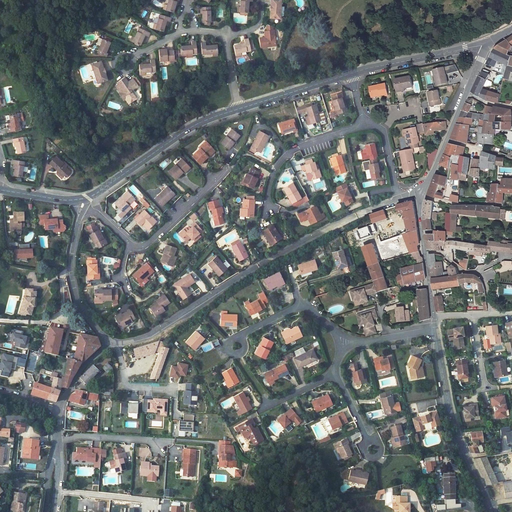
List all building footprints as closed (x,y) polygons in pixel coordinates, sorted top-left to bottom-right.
[(176,2),(176,0),(166,0),(165,4),(163,4),(161,9),(171,12),(173,6),(174,1),(176,2)] [(239,0),(238,7),(234,7),(234,13),(237,14),(242,14),(242,16),(245,17),(246,8),(246,4),(248,4),(250,4),(250,0),(239,0)] [(269,0),(269,4),(271,5),(270,9),(269,9),(268,16),(279,18),(280,0),(269,0)] [(209,7),(199,7),(199,11),(201,11),(201,16),(201,22),(212,22),(212,17),(209,17),(209,7)] [(157,14),(154,24),(153,23),(152,28),(162,31),(164,24),(165,20),(166,20),(168,21),(169,17),(157,14)] [(260,46),(277,44),(275,29),(273,29),(273,25),(269,24),(268,25),(269,30),(265,30),(265,33),(266,33),(267,36),(266,36),(258,37),(260,46)] [(136,27),(132,36),(130,35),(127,40),(132,42),(136,44),(138,44),(142,34),(146,36),(147,32),(136,27)] [(101,40),(96,54),(104,57),(105,54),(104,53),(105,50),(110,39),(104,37),(103,41),(101,40)] [(508,55),(511,47),(511,46),(511,45),(511,37),(495,49),(508,55)] [(240,51),(249,49),(248,46),(247,42),(247,39),(242,40),(242,41),(243,43),(238,44),(232,45),(235,56),(240,54),(240,51)] [(185,53),(195,52),(194,40),(189,40),(189,43),(190,46),(184,46),(178,46),(178,50),(179,57),(185,57),(185,53)] [(200,53),(209,52),(209,55),(216,55),(216,44),(207,45),(203,45),(202,43),(202,41),(199,41),(200,53)] [(508,55),(495,49),(491,57),(496,60),(508,65),(509,66),(511,56),(508,55)] [(157,63),(171,63),(171,60),(170,54),(170,51),(163,51),(163,50),(157,50),(157,63)] [(496,60),(491,57),(487,64),(494,67),(496,63),(494,63),(496,60)] [(136,65),(137,75),(143,75),(143,73),(153,73),(152,61),(148,61),(148,63),(148,65),(144,65),(136,65)] [(90,64),(96,84),(106,81),(104,74),(103,74),(101,69),(102,69),(100,62),(90,64)] [(443,67),(433,69),(433,71),(435,76),(433,77),(435,85),(446,83),(443,67)] [(490,75),(482,72),(481,75),(473,93),(478,97),(481,97),(483,100),(499,103),(500,103),(501,95),(489,92),(482,90),(490,75)] [(410,76),(395,79),(396,89),(404,87),(404,89),(412,87),(410,76)] [(122,97),(137,87),(136,85),(139,83),(134,77),(132,79),(131,79),(127,81),(128,83),(125,85),(124,83),(121,79),(114,84),(122,97)] [(385,82),(369,85),(370,95),(379,93),(379,95),(387,94),(385,82)] [(493,85),(489,92),(501,95),(502,88),(493,85)] [(437,89),(428,91),(431,101),(428,101),(429,106),(439,104),(437,99),(440,98),(437,89)] [(340,91),(331,95),(332,99),(330,99),(334,110),(335,109),(337,114),(344,111),(340,97),(342,96),(340,91)] [(474,100),(473,99),(468,100),(460,118),(474,119),(481,120),(486,121),(490,122),(491,114),(492,114),(494,108),(488,106),(486,113),(487,113),(486,115),(476,114),(468,113),(474,100)] [(316,104),(306,107),(307,110),(311,123),(321,121),(316,104)] [(511,110),(494,107),(494,108),(492,114),(491,114),(490,122),(495,123),(497,115),(507,116),(505,122),(511,122),(511,116),(511,115),(511,110)] [(19,129),(16,114),(8,115),(9,121),(10,125),(7,126),(5,126),(6,131),(19,129)] [(439,123),(424,125),(425,132),(425,136),(434,135),(433,131),(447,129),(446,125),(449,125),(450,121),(445,122),(445,117),(439,118),(439,123)] [(294,118),(278,123),(281,133),(292,129),(293,130),(297,129),(294,118)] [(474,119),(460,118),(458,124),(462,125),(462,129),(469,131),(470,125),(472,125),(474,119)] [(490,122),(486,121),(485,128),(484,135),(494,135),(495,128),(504,128),(504,129),(511,130),(511,122),(505,122),(495,123),(490,122)] [(462,125),(458,124),(451,139),(467,144),(468,139),(469,131),(462,129),(462,125)] [(414,126),(404,127),(405,134),(407,143),(410,142),(411,148),(414,147),(417,146),(416,141),(417,141),(414,126)] [(484,135),(485,128),(480,127),(480,132),(480,134),(479,142),(479,143),(485,144),(486,144),(487,142),(496,143),(497,138),(494,135),(484,135)] [(231,128),(220,142),(229,150),(235,142),(233,141),(239,134),(231,128)] [(259,131),(250,147),(258,151),(263,143),(265,144),(269,137),(259,131)] [(20,137),(10,139),(11,141),(12,141),(13,146),(14,153),(23,152),(20,137)] [(200,148),(192,155),(200,163),(214,149),(207,141),(200,148)] [(375,141),(366,143),(366,146),(363,147),(364,149),(362,150),(363,157),(370,156),(371,160),(378,158),(377,155),(378,155),(378,151),(377,151),(375,141)] [(458,146),(449,144),(441,164),(450,168),(450,164),(452,154),(456,155),(458,146)] [(465,147),(458,146),(456,155),(460,157),(462,157),(465,147)] [(411,148),(404,149),(404,153),(402,153),(406,170),(417,167),(413,152),(415,151),(414,147),(411,148)] [(437,154),(428,150),(429,159),(431,169),(434,162),(437,154)] [(498,157),(483,152),(482,164),(481,163),(480,170),(485,170),(490,169),(496,170),(497,165),(498,158),(498,157)] [(341,154),(331,157),(334,167),(335,166),(338,174),(346,171),(341,154)] [(456,155),(452,154),(450,164),(453,164),(453,179),(459,180),(459,173),(459,161),(460,157),(456,155)] [(62,163),(55,156),(49,162),(55,170),(57,169),(60,172),(59,174),(62,177),(66,177),(70,173),(64,167),(66,165),(63,162),(62,163)] [(462,157),(460,157),(459,161),(459,173),(466,174),(467,175),(469,158),(462,157)] [(371,160),(370,160),(370,162),(369,162),(371,172),(380,171),(378,158),(371,160)] [(182,159),(169,171),(176,179),(184,172),(189,166),(182,159)] [(20,161),(9,160),(9,165),(10,165),(12,166),(12,170),(11,177),(21,178),(22,173),(19,173),(20,161)] [(306,162),(302,163),(303,167),(306,166),(309,179),(321,176),(319,168),(317,169),(314,160),(306,162)] [(480,161),(474,160),(472,168),(472,176),(479,177),(480,170),(480,168),(480,161)] [(246,178),(245,181),(249,183),(247,185),(254,189),(259,177),(258,177),(260,171),(253,168),(250,173),(249,173),(246,178)] [(448,177),(437,174),(433,183),(440,185),(446,186),(448,177)] [(497,202),(499,186),(511,186),(511,179),(503,179),(503,182),(495,182),(495,184),(494,184),(494,185),(493,193),(490,193),(488,201),(492,203),(496,202),(497,202)] [(293,182),(286,186),(291,194),(288,195),(292,203),(302,198),(293,182)] [(345,183),(335,188),(342,201),(344,200),(347,205),(354,201),(349,191),(345,183)] [(440,185),(433,183),(428,195),(436,197),(437,193),(440,185)] [(511,186),(499,186),(497,202),(503,202),(504,192),(511,192),(511,186)] [(169,187),(155,199),(163,207),(176,195),(169,187)] [(123,199),(117,205),(123,211),(119,215),(122,218),(131,209),(130,208),(132,206),(130,204),(136,199),(128,191),(122,197),(123,199)] [(448,194),(445,191),(445,194),(444,198),(448,200),(459,202),(459,197),(448,194)] [(302,198),(292,203),(295,208),(304,203),(302,198)] [(244,199),(244,208),(242,208),(242,219),(246,219),(246,216),(255,216),(256,199),(244,199)] [(220,200),(211,202),(213,211),(214,210),(217,226),(226,223),(224,213),(226,212),(224,207),(222,207),(220,200)] [(433,201),(426,200),(424,211),(424,214),(424,220),(432,220),(438,220),(437,216),(433,216),(433,201)] [(414,202),(398,205),(400,213),(404,212),(408,228),(398,230),(399,237),(404,235),(419,230),(416,216),(414,202)] [(316,204),(298,214),(302,222),(308,218),(311,216),(314,222),(324,218),(326,216),(323,211),(321,213),(316,204)] [(465,206),(452,206),(451,213),(453,213),(452,220),(451,232),(463,233),(462,228),(461,228),(456,227),(458,213),(500,219),(501,208),(496,207),(492,207),(486,207),(465,206)] [(25,210),(11,212),(11,220),(9,220),(10,231),(14,230),(14,228),(22,227),(22,222),(18,222),(18,218),(25,217),(25,210)] [(145,211),(136,219),(142,226),(144,224),(150,230),(158,222),(153,216),(152,217),(145,211)] [(191,215),(195,221),(199,218),(194,212),(191,215)] [(377,212),(371,214),(376,226),(381,224),(377,212)] [(56,217),(47,218),(46,214),(38,215),(39,224),(44,224),(44,229),(53,229),(57,228),(61,232),(63,231),(66,228),(66,226),(63,224),(62,218),(56,219),(56,217)] [(432,220),(424,220),(425,225),(425,230),(433,230),(432,220)] [(187,228),(180,234),(187,242),(191,238),(193,240),(199,234),(200,235),(204,232),(196,223),(194,225),(195,227),(192,229),(190,231),(189,230),(187,228)] [(381,224),(376,226),(382,242),(393,239),(392,232),(388,232),(385,223),(381,224)] [(273,225),(263,231),(267,238),(268,237),(273,244),(281,239),(273,225)] [(91,231),(88,233),(95,245),(97,244),(100,249),(107,245),(102,234),(98,227),(95,228),(91,231)] [(419,230),(404,235),(412,254),(413,253),(420,251),(418,246),(421,244),(419,230)] [(446,232),(436,231),(435,234),(435,241),(437,241),(446,240),(446,232)] [(435,241),(426,241),(428,250),(435,250),(440,251),(439,246),(446,245),(446,240),(437,241),(435,241)] [(499,242),(490,242),(490,246),(491,246),(491,251),(500,251),(501,250),(501,248),(505,249),(505,241),(499,240),(499,242)] [(241,241),(232,246),(240,260),(249,255),(241,241)] [(457,242),(447,241),(447,247),(446,247),(446,252),(451,252),(453,253),(453,249),(457,248),(469,251),(472,251),(476,251),(477,244),(457,242)] [(31,256),(31,248),(28,248),(28,243),(18,243),(18,248),(14,248),(14,256),(18,256),(19,258),(25,260),(25,256),(31,256)] [(484,245),(477,244),(476,251),(472,251),(472,255),(480,255),(482,256),(482,252),(491,253),(491,251),(491,246),(490,246),(484,245)] [(168,245),(165,252),(168,253),(164,263),(173,267),(177,257),(174,256),(177,248),(168,245)] [(374,245),(365,248),(371,267),(381,263),(374,245)] [(342,249),(333,252),(338,269),(348,266),(345,258),(342,249)] [(420,251),(413,253),(417,264),(424,262),(423,257),(421,256),(420,251)] [(435,254),(429,254),(432,279),(450,276),(449,271),(444,272),(442,261),(436,263),(435,254)] [(217,256),(209,263),(214,268),(220,275),(228,269),(217,256)] [(469,259),(460,258),(459,265),(466,270),(467,270),(469,259)] [(99,259),(89,260),(89,274),(92,274),(92,279),(101,279),(101,271),(99,271),(99,268),(99,259)] [(314,260),(298,265),(301,274),(317,269),(314,260)] [(146,263),(133,274),(140,283),(153,271),(151,269),(146,263)] [(381,263),(371,267),(377,284),(379,292),(389,289),(381,263)] [(424,263),(401,270),(403,274),(406,284),(426,279),(424,263)] [(280,272),(265,280),(269,289),(277,285),(278,286),(285,283),(280,272)] [(191,274),(174,285),(183,301),(192,295),(188,288),(187,286),(195,281),(191,274)] [(451,276),(432,279),(433,289),(461,286),(460,284),(459,276),(457,276),(457,274),(451,276)] [(464,275),(459,276),(460,284),(466,283),(479,285),(480,293),(486,293),(484,288),(483,285),(482,283),(480,279),(476,275),(464,275)] [(377,284),(354,290),(357,300),(360,300),(361,304),(370,301),(368,295),(367,293),(371,292),(372,294),(379,292),(377,284)] [(24,295),(23,301),(21,310),(31,313),(33,304),(34,296),(36,297),(37,290),(33,290),(33,287),(26,287),(25,295),(24,295)] [(115,288),(95,290),(95,300),(104,299),(116,299),(115,288)] [(428,289),(419,290),(420,300),(418,300),(419,307),(420,306),(422,319),(431,318),(429,297),(428,289)] [(245,305),(250,314),(265,306),(263,303),(268,300),(266,297),(266,295),(263,290),(257,293),(260,297),(245,305)] [(165,295),(156,300),(157,301),(158,303),(150,307),(154,313),(157,312),(159,315),(165,310),(163,308),(170,303),(165,295)] [(442,296),(434,296),(437,312),(444,311),(442,296)] [(410,310),(406,310),(406,307),(396,307),(397,322),(411,321),(410,310)] [(129,311),(115,318),(120,328),(129,324),(134,321),(133,320),(137,318),(132,309),(128,310),(129,311)] [(236,313),(226,312),(227,309),(221,309),(221,312),(220,324),(229,324),(229,322),(236,322),(236,313)] [(376,310),(362,314),(365,324),(367,324),(368,328),(366,328),(368,336),(378,333),(376,326),(376,325),(375,320),(374,317),(378,316),(376,310)] [(501,342),(500,332),(498,332),(497,324),(486,326),(486,334),(489,334),(490,343),(490,346),(491,347),(495,347),(496,345),(496,342),(501,342)] [(284,329),(281,332),(286,343),(302,334),(298,325),(291,330),(286,332),(284,329)] [(49,326),(44,353),(56,357),(61,332),(63,332),(63,330),(49,326)] [(464,335),(463,326),(453,328),(448,329),(450,339),(454,338),(455,344),(457,343),(457,348),(465,347),(464,338),(463,337),(463,335),(464,335)] [(26,342),(28,337),(21,335),(20,337),(18,337),(19,335),(20,330),(13,329),(12,333),(7,332),(5,339),(14,341),(13,345),(22,347),(23,342),(26,342)] [(196,330),(186,341),(192,347),(197,342),(198,344),(204,337),(196,330)] [(79,334),(74,361),(79,363),(79,364),(81,364),(99,346),(96,338),(79,334)] [(265,337),(260,345),(263,347),(258,355),(266,359),(275,342),(265,337)] [(159,341),(133,348),(135,357),(160,349),(150,378),(157,378),(169,346),(159,341)] [(313,349),(294,358),(299,368),(317,359),(313,349)] [(23,366),(25,358),(1,353),(0,359),(0,374),(7,376),(8,370),(6,370),(6,366),(9,367),(14,368),(15,364),(15,362),(17,362),(16,365),(23,366)] [(413,355),(409,365),(412,366),(411,369),(413,376),(424,374),(422,367),(421,367),(421,366),(420,366),(422,359),(413,355)] [(386,359),(376,361),(378,372),(392,369),(390,358),(386,359)] [(62,379),(61,388),(68,389),(79,364),(79,363),(74,361),(67,359),(65,363),(65,380),(62,379)] [(456,360),(459,375),(468,373),(467,367),(467,364),(468,363),(468,360),(468,359),(459,360),(456,360)] [(494,362),(495,370),(496,377),(507,375),(505,360),(494,362)] [(186,375),(188,364),(178,363),(177,367),(172,366),(170,376),(179,377),(180,374),(186,375)] [(283,363),(264,373),(268,381),(272,379),(287,371),(283,363)] [(357,365),(352,366),(353,371),(354,376),(356,384),(368,381),(364,368),(358,369),(357,365)] [(92,366),(79,379),(85,384),(98,372),(92,366)] [(230,366),(221,371),(226,379),(229,385),(238,380),(230,366)] [(41,368),(40,372),(51,375),(54,376),(56,377),(57,373),(41,368)] [(53,380),(51,388),(59,391),(61,388),(62,379),(56,377),(54,376),(53,380)] [(34,383),(30,394),(56,401),(59,391),(51,388),(38,384),(34,383)] [(196,395),(196,391),(194,391),(194,383),(187,383),(186,397),(184,397),(184,402),(186,402),(186,403),(195,404),(195,400),(198,401),(198,395),(196,395)] [(73,388),(68,400),(82,405),(85,399),(95,402),(98,396),(94,395),(87,393),(73,388)] [(243,390),(233,395),(240,408),(250,403),(249,401),(246,397),(243,390)] [(329,391),(320,396),(321,397),(314,400),(312,401),(316,410),(334,402),(329,391)] [(389,391),(379,393),(382,405),(384,404),(386,412),(396,410),(394,402),(392,403),(389,391)] [(504,396),(491,398),(492,407),(495,406),(495,407),(495,410),(495,411),(496,418),(506,417),(505,409),(506,409),(504,396)] [(148,408),(148,401),(154,401),(154,399),(144,399),(143,407),(148,408)] [(167,415),(168,400),(154,399),(154,401),(148,401),(148,408),(143,407),(143,412),(157,412),(157,410),(161,410),(161,415),(167,415)] [(138,401),(129,401),(129,404),(121,403),(121,413),(138,414),(138,401)] [(240,408),(237,410),(239,414),(252,407),(250,403),(240,408)] [(465,419),(474,418),(474,416),(478,415),(476,404),(472,404),(472,407),(468,407),(463,408),(465,419)] [(301,420),(298,414),(291,406),(285,412),(286,414),(279,421),(284,427),(295,418),(297,422),(301,420)] [(332,427),(348,420),(343,410),(333,415),(334,417),(328,419),(324,422),(328,429),(332,427)] [(285,412),(277,419),(279,421),(286,414),(285,412)] [(419,416),(412,417),(415,429),(422,428),(421,422),(430,420),(431,426),(439,424),(436,412),(428,414),(419,416)] [(193,432),(194,414),(183,414),(183,421),(183,424),(179,424),(178,431),(193,432)] [(250,420),(240,425),(246,437),(248,437),(250,436),(250,434),(254,435),(252,438),(255,444),(264,439),(258,426),(254,428),(250,420)] [(430,420),(421,422),(422,428),(423,429),(430,427),(431,426),(430,420)] [(24,424),(14,423),(13,431),(20,432),(22,432),(24,424)] [(398,423),(389,426),(394,445),(404,442),(398,423)] [(510,427),(501,428),(501,435),(506,435),(507,443),(511,443),(511,441),(511,431),(510,432),(510,427)] [(480,430),(471,431),(472,440),(476,440),(477,442),(481,441),(480,430)] [(336,447),(338,446),(343,455),(344,455),(351,451),(352,451),(349,445),(347,442),(349,440),(347,436),(334,442),(336,447)] [(22,451),(22,458),(34,459),(35,449),(37,449),(38,440),(24,438),(23,448),(25,448),(25,452),(22,451)] [(230,446),(220,445),(219,459),(223,459),(222,467),(233,468),(235,461),(228,461),(229,454),(235,455),(234,446),(230,446)] [(476,445),(468,448),(473,459),(481,458),(476,445)] [(88,461),(97,462),(97,460),(102,460),(102,458),(102,451),(102,449),(93,448),(93,452),(88,451),(89,450),(78,449),(77,453),(77,454),(80,454),(80,459),(87,460),(88,461)] [(126,464),(125,460),(128,459),(128,458),(127,452),(124,453),(118,454),(115,455),(116,460),(110,462),(113,469),(116,469),(117,473),(128,470),(126,464)] [(197,457),(184,456),(183,470),(186,470),(185,478),(193,479),(195,466),(196,466),(197,457)] [(438,456),(425,458),(428,473),(431,473),(431,471),(433,471),(433,469),(433,466),(435,466),(435,464),(439,463),(438,456)] [(481,458),(473,459),(481,477),(484,478),(486,484),(500,482),(493,469),(487,457),(481,458)] [(149,462),(141,462),(140,475),(148,475),(147,481),(156,482),(156,476),(158,476),(159,465),(152,465),(152,464),(149,463),(149,462)] [(363,471),(354,467),(349,477),(365,483),(368,475),(362,472),(363,471)] [(452,472),(441,473),(441,478),(442,485),(442,500),(453,500),(453,493),(452,472)] [(511,479),(500,482),(503,498),(511,496),(511,479)] [(14,502),(13,510),(15,510),(22,511),(24,511),(25,504),(26,504),(28,494),(16,493),(15,502),(14,502)] [(397,507),(397,508),(397,511),(408,511),(409,503),(407,503),(406,495),(395,495),(395,503),(397,503),(397,507)] [(105,501),(97,500),(96,510),(92,509),(91,511),(105,511),(106,511),(104,511),(105,501)]
